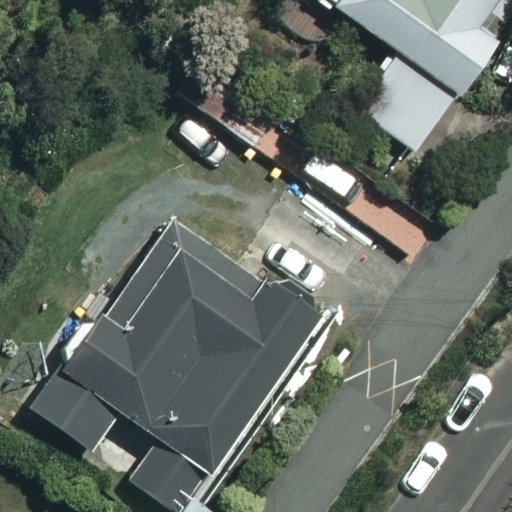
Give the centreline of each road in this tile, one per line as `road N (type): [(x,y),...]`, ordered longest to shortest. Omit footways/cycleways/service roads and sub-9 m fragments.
road 1 (residential): [(291,511),(511,192)]
road 2 (residential): [(511,397),(434,511)]
